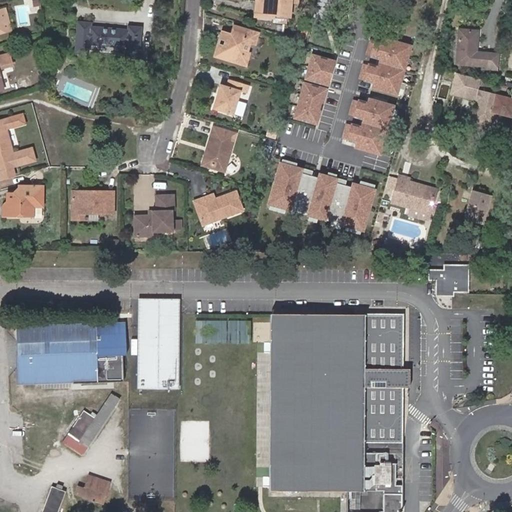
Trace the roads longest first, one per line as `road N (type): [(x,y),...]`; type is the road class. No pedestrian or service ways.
road 1 (unknown): [(0,314),(2,458),(26,498)]
road 2 (residential): [(194,0),(191,60),(157,150)]
road 3 (residential): [(361,0),(362,47),(332,152)]
